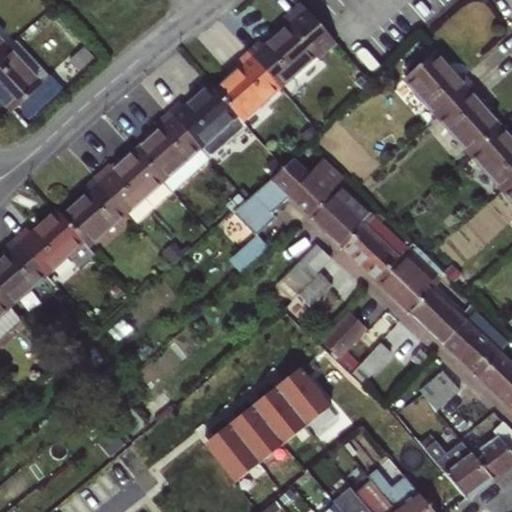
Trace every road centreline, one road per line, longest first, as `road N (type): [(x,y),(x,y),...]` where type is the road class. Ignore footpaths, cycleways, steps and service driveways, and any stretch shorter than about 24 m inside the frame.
road 1 (residential): [(511,423),(300,217)]
road 2 (residential): [(35,153),(217,0)]
